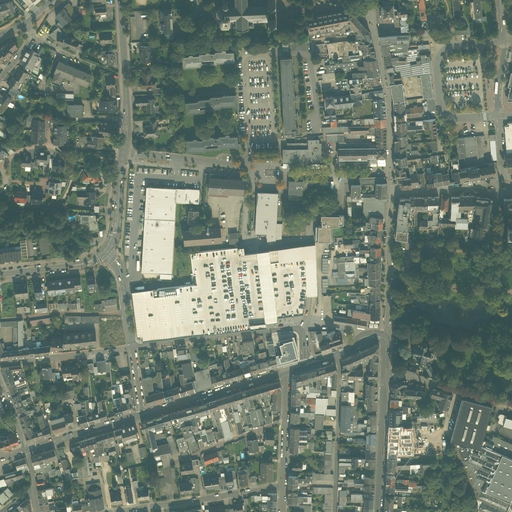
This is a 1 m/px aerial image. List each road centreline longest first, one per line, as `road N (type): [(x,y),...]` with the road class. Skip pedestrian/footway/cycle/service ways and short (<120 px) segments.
road 1 (residential): [(386,336),(393,196),(503,179)]
road 2 (residential): [(498,115),(447,115),(436,66),(449,47),(504,41)]
road 3 (residential): [(299,329),(131,348)]
road 4 (residential): [(121,511),(282,484)]
road 5 (residential): [(336,355),(334,511)]
road 6 (tertiary): [(120,0),(123,153)]
road 7 (unclassified): [(143,413),(288,371)]
road 8 (residential): [(251,140),(240,165),(123,153)]
road 9 (unclassified): [(378,511),(384,375)]
road 10 (residential): [(131,348),(0,363)]
road 11 (unclassified): [(384,375),(511,404)]
road 12 (unclassified): [(26,449),(143,413)]
